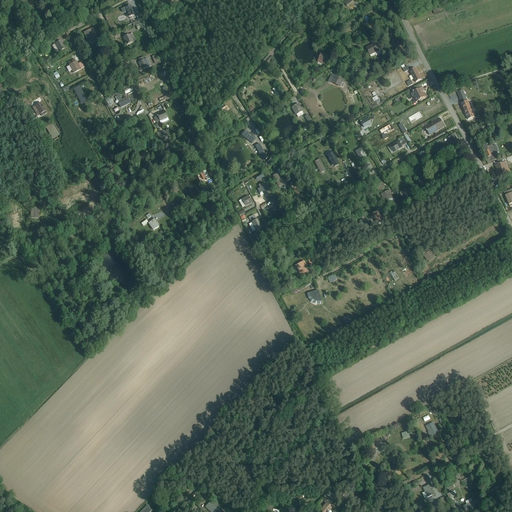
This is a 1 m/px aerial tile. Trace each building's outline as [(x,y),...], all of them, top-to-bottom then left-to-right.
[(126,13),(128,18),(134,16),(130,6),(125,8),(126,13)] [(442,8),(425,13),(426,17),(434,14),(434,15),(442,13),(442,11),(443,10),(442,8)] [(138,31),(145,27),(143,22),(142,20),(133,24),(134,27),(136,26),(138,31)] [(88,40),(94,37),(95,37),(91,30),(84,33),(88,40)] [(122,38),(126,46),(133,43),(135,42),(132,34),(129,35),(122,38)] [(52,40),(55,45),(61,41),(58,36),(52,40)] [(56,53),(59,52),(59,53),(66,49),(62,41),(61,41),(55,45),(53,46),(56,53)] [(371,58),(376,55),(376,56),(381,54),(376,44),(366,48),(370,56),(371,58)] [(317,62),(325,65),(329,56),(320,53),(317,62)] [(147,58),(145,59),(140,62),(138,63),(140,68),(139,69),(140,71),(148,68),(151,66),(147,58)] [(69,66),(73,74),(81,69),(78,64),(77,62),(70,66),(69,66)] [(415,69),(409,72),(416,83),(421,80),(415,69)] [(340,87),(343,88),(344,84),(342,83),(343,80),(334,76),(331,74),(328,82),(331,83),(340,87)] [(132,86),(123,90),(126,95),(134,90),(132,86)] [(162,94),(164,93),(166,96),(160,99),(161,102),(170,98),(169,95),(165,87),(162,88),(162,89),(161,90),(162,94)] [(275,88),(272,90),(279,98),(281,96),(275,88)] [(411,94),(413,98),(416,103),(427,97),(425,95),(424,96),(422,93),(425,91),(423,88),(422,88),(418,90),(411,94)] [(120,95),(115,97),(121,108),(130,103),(127,98),(122,100),(120,95)] [(468,101),(461,104),(468,120),(475,117),(468,101)] [(40,115),(41,117),(47,114),(45,112),(46,111),(41,103),(35,107),(32,108),(37,117),(40,115)] [(298,118),(304,114),(302,112),(298,105),(292,108),(296,115),(298,118)] [(218,111),(222,118),(225,117),(226,119),(231,115),(228,110),(226,107),(218,111)] [(159,121),(167,118),(165,111),(157,115),(157,117),(158,117),(159,121)] [(415,114),(407,119),(412,126),(420,122),(415,114)] [(367,117),(360,121),(364,128),(371,124),(367,117)] [(440,119),(439,119),(432,124),(428,126),(425,128),(429,136),(444,127),(440,119)] [(53,139),(55,143),(60,140),(58,136),(60,135),(52,124),(45,128),(52,140),(53,139)] [(159,133),(158,130),(156,131),(160,142),(163,141),(169,138),(165,131),(160,133),(159,133)] [(245,131),(242,135),(252,144),(256,139),(245,131)] [(455,135),(447,138),(450,144),(453,143),(455,148),(457,146),(456,144),(459,143),(455,135)] [(407,143),(404,138),(399,141),(388,147),(391,152),(392,152),(398,148),(399,150),(402,148),(402,147),(407,143)] [(259,144),(255,146),(262,158),(263,160),(267,158),(259,144)] [(497,159),(495,153),(498,152),(496,145),(493,146),(492,145),(488,147),(487,147),(489,150),(485,152),(489,160),(487,161),(488,163),(497,159)] [(363,151),(361,148),(355,152),(359,159),(362,157),(360,153),(363,151)] [(144,153),(137,155),(139,161),(149,157),(147,152),(144,153)] [(332,152),(327,155),(334,168),(339,164),(332,152)] [(272,158),(265,163),(268,167),(274,161),(272,158)] [(320,160),(315,162),(320,173),(325,171),(320,160)] [(498,178),(510,174),(507,162),(495,166),(498,178)] [(205,171),(200,173),(203,179),(206,178),(207,180),(209,179),(205,171)] [(284,184),(278,173),(272,176),(278,188),(279,187),(280,188),(284,185),(284,184)] [(430,184),(426,178),(419,182),(422,189),(430,184)] [(385,189),(383,183),(377,185),(373,187),(376,193),(380,191),(385,189)] [(260,188),(258,190),(260,194),(262,192),(264,195),(267,193),(266,192),(270,190),(266,184),(263,186),(262,184),(258,186),(260,188)] [(412,198),(415,197),(410,188),(400,193),(403,199),(411,195),(412,198)] [(393,196),(394,196),(393,193),(392,194),(390,190),(381,195),(385,203),(388,201),(390,204),(395,201),(393,196)] [(241,200),(245,206),(245,207),(252,203),(248,196),(241,200)] [(210,204),(207,203),(206,206),(209,207),(207,213),(216,216),(219,207),(210,204)] [(277,204),(270,207),(273,213),(280,209),(277,204)] [(32,219),(40,218),(39,208),(31,208),(32,219)] [(159,218),(167,214),(166,210),(157,214),(159,218)] [(372,215),(371,216),(373,220),(375,219),(377,224),(383,220),(378,211),(372,214),(372,215)] [(254,215),(249,218),(251,223),(257,220),(254,215)] [(228,216),(220,218),(222,226),(230,224),(228,216)] [(367,222),(365,222),(365,220),(364,220),(364,217),(359,218),(360,221),(359,221),(360,229),(366,229),(365,224),(367,224),(367,222)] [(148,224),(153,231),(160,226),(155,219),(148,224)] [(249,224),(253,232),(255,231),(262,227),(258,219),(257,220),(251,223),(249,224)] [(424,256),(428,262),(428,261),(430,263),(436,258),(434,256),(435,256),(431,251),(428,248),(422,253),(424,256)] [(320,253),(307,260),(310,265),(318,261),(316,257),(321,254),(320,253)] [(295,266),(301,276),(309,271),(304,261),(295,266)] [(392,272),(391,273),(389,274),(392,279),(393,279),(395,282),(399,279),(395,272),(393,274),(392,272)] [(330,284),(337,280),(334,275),(328,279),(330,284)] [(313,281),(299,290),(300,291),(314,283),(313,281)] [(318,290),(309,293),(311,297),(313,300),(311,302),(316,305),(322,304),(318,290)] [(285,363),(279,369),(285,375),(291,368),(285,363)] [(249,399),(246,403),(253,409),(256,405),(255,405),(257,402),(256,401),(258,399),(254,396),(252,398),(251,397),(249,399)] [(428,433),(430,438),(439,434),(433,423),(426,427),(429,432),(428,433)] [(409,429),(405,429),(406,433),(402,434),(403,440),(411,438),(410,432),(409,432),(409,429)] [(215,437),(216,438),(214,441),(217,445),(223,438),(219,434),(215,437)] [(378,450),(379,449),(378,448),(382,446),(379,439),(365,444),(368,452),(374,449),(375,451),(376,450),(378,449),(378,450)] [(243,479),(239,483),(246,488),(248,489),(250,487),(248,485),(250,484),(247,482),(251,478),(245,473),(241,477),(243,479)] [(177,475),(172,480),(178,486),(183,481),(177,475)] [(464,481),(464,483),(463,484),(464,486),(467,485),(467,484),(471,482),(469,479),(468,478),(464,480),(464,481)] [(501,485),(490,491),(494,497),(504,491),(501,485)] [(432,496),(434,495),(429,486),(424,488),(425,492),(428,498),(429,498),(432,496)] [(341,493),(337,489),(336,490),(333,487),(331,489),(335,492),(338,495),(341,493)] [(335,496),(330,491),(329,492),(327,494),(333,501),(336,498),(337,497),(335,495),(335,496)] [(452,499),(452,498),(457,496),(455,492),(448,495),(448,496),(446,497),(441,499),(445,510),(450,508),(451,511),(462,511),(460,504),(459,505),(458,502),(456,502),(456,501),(455,502),(454,499),(452,499)] [(379,493),(370,498),(373,502),(381,498),(379,493)] [(154,498),(151,501),(155,506),(161,501),(156,495),(154,497),(154,498)] [(362,497),(351,502),(355,510),(366,505),(362,497)] [(463,507),(465,511),(470,508),(471,511),(474,510),(472,507),(480,502),(478,499),(473,501),(471,499),(466,502),(467,505),(463,507)] [(205,508),(210,511),(220,511),(221,511),(212,501),(205,508)] [(333,508),(326,503),(319,511),(331,511),(330,511),(333,508)]
